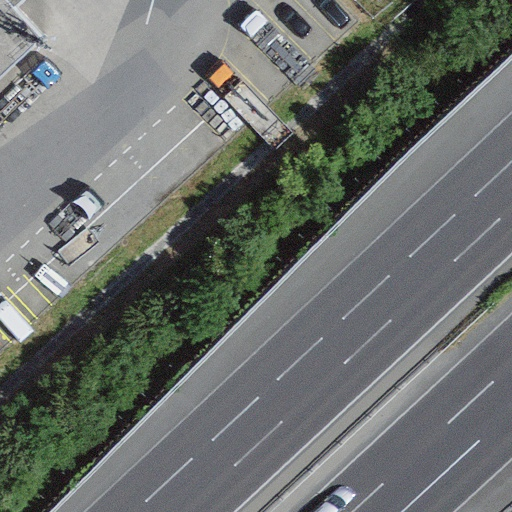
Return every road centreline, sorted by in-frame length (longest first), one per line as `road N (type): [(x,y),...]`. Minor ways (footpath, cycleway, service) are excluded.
road 1 (motorway): [(511,190),(172,511)]
road 2 (motorway): [(352,511),(511,366)]
